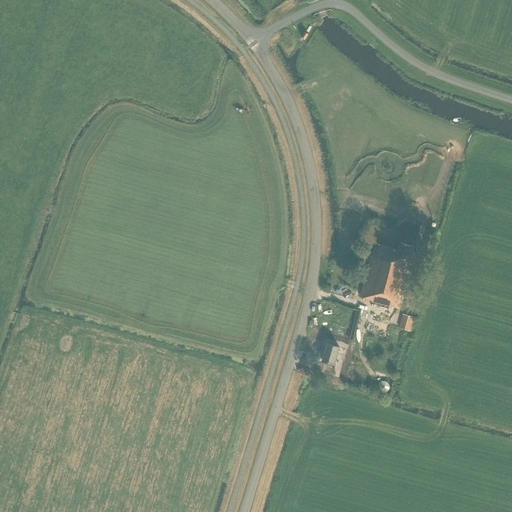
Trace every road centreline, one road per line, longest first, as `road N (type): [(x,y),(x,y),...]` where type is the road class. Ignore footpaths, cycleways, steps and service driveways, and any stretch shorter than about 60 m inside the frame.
road 1 (tertiary): [(244,511),(314,280),(319,235),(301,129),(252,45)]
road 2 (unclassified): [(511,100),(423,68),(336,3),(252,45)]
